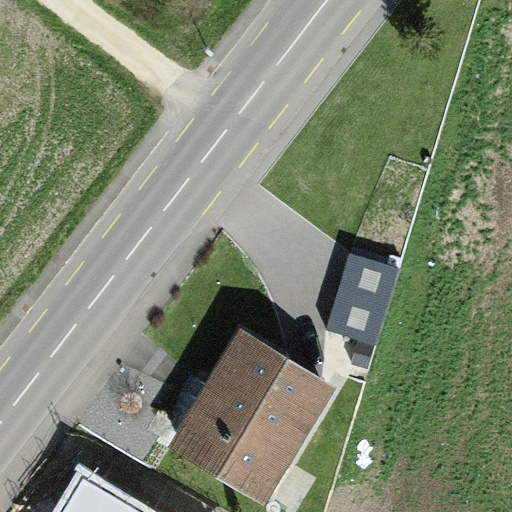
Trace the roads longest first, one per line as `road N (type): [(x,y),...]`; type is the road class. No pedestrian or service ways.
road 1 (primary): [(0,412),(322,0)]
road 2 (track): [(70,0),(223,121)]
